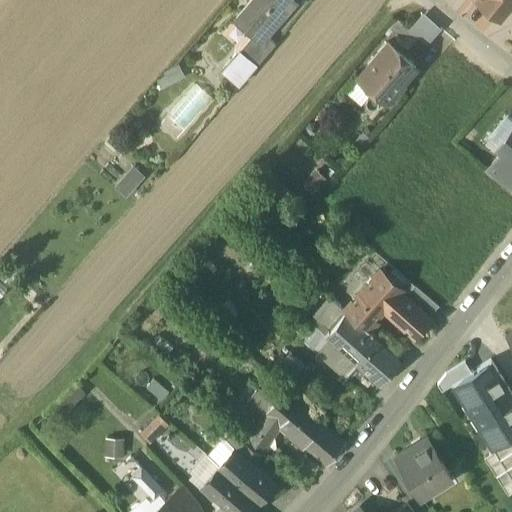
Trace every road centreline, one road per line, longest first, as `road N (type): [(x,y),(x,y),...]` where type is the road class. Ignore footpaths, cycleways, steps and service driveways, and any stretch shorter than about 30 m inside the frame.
road 1 (track): [(399,0),(0,434)]
road 2 (residential): [(302,511),(474,307)]
